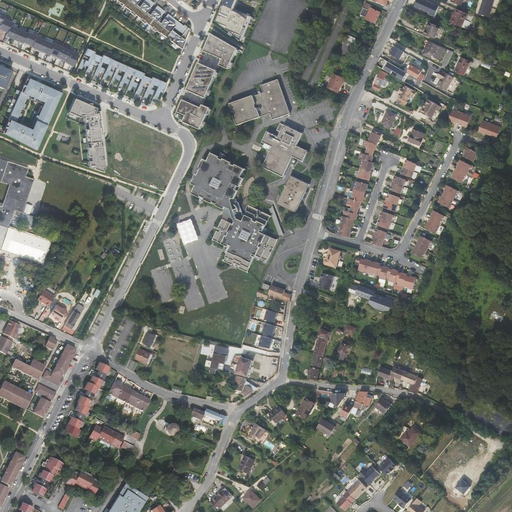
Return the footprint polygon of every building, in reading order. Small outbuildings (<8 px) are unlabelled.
[(113,0),(115,1),(115,0),(116,0),(120,3),(125,7),(131,11),(135,15),(141,19),(146,23),(152,27),(156,31),(159,33),(160,33),(166,37),(167,38),(179,47),(180,48),(181,49),(190,30),(188,28),(183,34),(181,37),(180,39),(175,36),(174,38),(172,37),(173,36),(169,33),(172,30),(174,27),(179,31),(184,26),(168,14),(161,24),(158,21),(165,12),(157,6),(150,15),(147,13),(154,4),(149,0),(145,0),(140,7),(137,5),(140,0),(113,0)] [(225,0),(216,26),(244,36),(251,15),(235,9),(237,0),(225,0)] [(435,16),(439,6),(426,0),(417,0),(415,6),(435,16)] [(372,9),(374,6),(367,3),(361,15),(367,18),(367,20),(376,24),(381,13),(372,9)] [(491,8),(482,4),(479,13),(489,16),(491,8)] [(469,14),(457,8),(454,15),(455,15),(452,23),(462,27),(469,14)] [(73,66),(79,55),(70,51),(70,50),(62,46),(54,42),(53,43),(36,35),(28,31),(27,32),(11,25),(12,21),(4,17),(6,13),(0,10),(0,24),(0,25),(0,27),(2,29),(2,28),(4,29),(4,30),(3,31),(7,33),(5,36),(9,38),(10,37),(10,36),(12,37),(12,38),(17,40),(18,39),(19,40),(19,41),(19,42),(22,43),(23,42),(27,44),(27,43),(28,42),(29,43),(29,44),(32,45),(31,46),(34,47),(35,47),(36,48),(35,50),(43,53),(44,52),(44,51),(45,52),(46,53),(48,54),(49,53),(51,54),(52,54),(54,54),(53,55),(53,56),(61,60),(61,58),(63,58),(63,59),(66,60),(65,61),(67,62),(69,62),(70,63),(70,64),(69,65),(73,66)] [(440,27),(430,22),(424,34),(435,39),(440,27)] [(184,26),(179,31),(183,34),(188,28),(185,25),(184,26)] [(181,37),(172,30),(169,33),(173,36),(172,37),(174,38),(175,36),(180,39),(181,37)] [(353,51),(358,40),(348,35),(339,56),(347,59),(351,50),(353,51)] [(211,37),(203,54),(219,60),(220,58),(223,59),(222,61),(219,68),(228,71),(228,70),(231,65),(234,58),(237,52),(237,51),(211,37)] [(372,46),(362,41),(357,51),(367,56),(372,46)] [(444,47),(429,41),(424,53),(438,60),(444,47)] [(83,58),(81,62),(84,64),(88,66),(92,67),(93,65),(92,65),(95,59),(100,62),(97,69),(100,71),(103,72),(105,67),(101,66),(103,61),(109,64),(105,73),(108,74),(111,76),(113,71),(110,70),(112,65),(117,68),(113,77),(116,78),(120,80),(122,75),(118,73),(120,69),(125,71),(121,80),(125,82),(128,83),(130,79),(126,77),(128,72),(134,75),(136,69),(128,65),(111,58),(112,58),(103,54),(102,56),(94,52),(95,51),(87,47),(85,53),(90,56),(88,60),(83,58)] [(470,60),(462,57),(461,61),(460,61),(455,70),(464,74),(470,60)] [(18,68),(0,60),(0,110),(2,105),(0,103),(0,81),(10,86),(18,68)] [(406,73),(388,62),(384,70),(402,80),(406,73)] [(216,75),(217,73),(198,65),(187,93),(192,95),(193,93),(196,94),(195,96),(206,101),(207,98),(209,92),(214,80),(216,75)] [(410,65),(408,67),(410,68),(408,72),(414,76),(419,79),(422,74),(417,71),(418,69),(412,65),(411,65),(410,65)] [(134,75),(130,84),(133,85),(136,87),(138,82),(134,80),(136,76),(142,79),(138,87),(142,89),(142,87),(144,82),(149,84),(146,91),(149,93),(153,94),(155,89),(151,88),(153,83),(158,86),(156,91),(159,93),(160,91),(163,92),(167,83),(152,76),(151,78),(144,74),(144,73),(136,69),(134,75)] [(443,76),(441,79),(438,84),(447,89),(454,77),(441,69),(438,74),(443,76)] [(388,74),(382,71),(374,88),(380,90),(388,74)] [(341,88),(344,79),(335,74),(328,88),(340,93),(342,89),(341,88)] [(10,119),(7,126),(6,125),(5,127),(7,127),(4,132),(33,147),(35,145),(37,146),(62,91),(58,90),(29,77),(27,83),(25,82),(23,85),(25,86),(23,91),(21,90),(17,99),(13,98),(12,101),(16,103),(13,109),(9,107),(8,110),(11,112),(9,118),(10,119)] [(274,120),(291,115),(279,80),(262,86),(265,93),(258,95),(261,105),(268,103),(272,115),(274,120)] [(415,96),(417,92),(406,85),(404,88),(403,88),(400,92),(401,93),(399,97),(400,97),(398,101),(406,105),(408,102),(408,101),(412,94),(415,96)] [(268,103),(261,105),(258,95),(254,97),(261,118),(272,115),(268,103)] [(96,110),(97,107),(74,97),(68,111),(80,116),(81,114),(83,111),(84,111),(89,111),(89,109),(92,111),(93,109),(96,110)] [(238,126),(261,118),(254,97),(231,104),(233,113),(236,112),(237,116),(235,117),(238,126)] [(439,111),(442,106),(429,99),(422,112),(433,118),(435,115),(438,110),(439,111)] [(190,128),(201,132),(202,130),(205,124),(208,117),(210,111),(211,111),(203,107),(202,110),(201,113),(198,112),(199,109),(183,102),(178,115),(186,118),(183,125),(184,125),(190,128)] [(104,159),(105,166),(107,166),(101,109),(97,107),(96,110),(93,109),(92,111),(89,109),(89,111),(84,111),(83,111),(81,114),(84,114),(99,112),(100,119),(98,119),(99,125),(100,124),(102,137),(100,137),(101,143),(102,143),(104,156),(102,156),(102,159),(104,159)] [(397,114),(387,110),(382,123),(391,127),(397,114)] [(454,110),(450,121),(456,123),(459,124),(463,113),(454,110)] [(100,119),(99,112),(84,114),(85,119),(87,118),(88,128),(86,128),(87,137),(89,137),(90,146),(88,147),(89,156),(91,155),(92,160),(89,160),(90,165),(94,164),(94,168),(103,171),(104,167),(105,167),(105,166),(104,159),(102,159),(102,156),(104,156),(102,143),(101,143),(100,137),(102,137),(100,124),(99,125),(98,119),(100,119)] [(472,116),(463,113),(459,124),(462,125),(462,126),(468,128),(472,116)] [(493,124),(484,120),(479,132),(485,134),(488,135),(493,124)] [(297,147),(303,134),(281,123),(277,131),(281,132),(278,139),(277,138),(277,137),(276,136),(275,137),(270,134),(270,133),(268,132),(262,143),(264,144),(265,143),(270,146),(270,147),(273,148),(263,168),(285,178),(292,164),(290,163),(293,157),(300,160),(301,161),(303,163),(307,155),(308,155),(309,153),(308,152),(309,151),(306,150),(306,151),(301,148),(301,147),(299,146),(297,148),(297,147)] [(488,135),(492,136),(491,137),(498,139),(502,127),(493,124),(488,135)] [(425,133),(414,128),(409,140),(420,145),(425,133)] [(377,145),(380,138),(382,134),(374,130),(369,141),(377,145)] [(365,139),(363,146),(368,147),(367,151),(376,153),(377,149),(378,150),(379,145),(377,145),(369,141),(365,139)] [(465,153),(466,154),(464,157),(474,162),(479,153),(468,147),(465,153)] [(360,158),(363,159),(374,162),(376,157),(375,157),(376,153),(367,151),(366,154),(361,153),(360,158)] [(220,159),(221,157),(213,153),(208,162),(204,159),(200,169),(201,170),(198,175),(197,175),(192,184),(196,186),(193,193),(201,198),(202,196),(205,198),(205,199),(213,204),(214,202),(217,204),(217,205),(225,209),(227,207),(231,209),(236,222),(235,224),(224,219),(220,227),(222,228),(220,232),(218,230),(214,239),(229,247),(230,245),(232,246),(225,261),(233,265),(234,262),(241,266),(240,268),(248,272),(256,256),(254,255),(254,253),(268,261),(272,252),(270,251),(272,247),(274,248),(280,237),(263,228),(264,226),(265,227),(271,216),(263,212),(261,214),(258,212),(259,210),(251,206),(245,217),(243,221),(238,218),(232,201),(233,199),(235,200),(236,197),(239,191),(237,190),(239,186),(241,187),(245,179),(242,177),(246,169),(237,165),(236,166),(232,164),(233,163),(225,159),(224,160),(220,159)] [(0,247),(1,248),(1,249),(43,263),(51,241),(9,228),(12,219),(15,210),(24,213),(24,212),(35,179),(27,176),(29,168),(0,157),(0,247)] [(297,166),(300,160),(293,157),(290,163),(292,164),(297,166)] [(374,162),(363,159),(361,168),(373,172),(374,169),(375,169),(377,163),(374,162)] [(461,160),(459,165),(458,169),(468,174),(472,166),(461,160)] [(418,165),(406,161),(405,164),(407,165),(406,168),(416,171),(418,165)] [(373,172),(361,168),(358,177),(372,181),(373,176),(372,175),(373,172)] [(405,171),(403,170),(402,174),(413,178),(416,171),(406,168),(405,171)] [(456,172),(455,172),(452,177),(463,183),(468,174),(458,169),(456,172)] [(295,213),(310,185),(291,175),(277,204),(295,213)] [(396,176),(395,180),(397,181),(396,184),(405,187),(407,180),(396,176)] [(357,181),(355,190),(367,193),(368,190),(369,190),(371,185),(357,181)] [(395,187),(393,187),(391,190),(402,194),(405,187),(396,184),(395,187)] [(448,185),(445,191),(446,191),(444,194),(455,199),(459,191),(448,185)] [(367,193),(355,190),(352,199),(363,202),(366,203),(367,197),(367,196),(367,193)] [(401,198),(390,194),(388,201),(399,204),(401,198)] [(443,197),(442,197),(440,202),(451,208),(455,199),(444,194),(443,197)] [(243,221),(245,217),(236,197),(235,200),(233,199),(232,201),(238,218),(243,221)] [(349,198),(348,204),(353,205),(352,208),(360,210),(361,207),(362,207),(363,202),(352,199),(349,198)] [(399,204),(388,201),(385,208),(396,212),(399,204)] [(346,210),(345,214),(359,219),(360,213),(360,210),(352,208),(351,211),(346,210)] [(24,212),(24,213),(15,210),(12,219),(21,222),(34,226),(37,217),(24,212)] [(433,216),(431,219),(442,224),(446,216),(435,210),(432,216),(433,216)] [(272,213),(280,236),(288,233),(282,215),(277,216),(276,212),(272,213)] [(395,216),(384,212),(381,219),(392,223),(395,216)] [(345,216),(343,215),(341,225),(354,228),(355,225),(357,219),(345,216)] [(390,230),(392,223),(381,219),(379,226),(390,230)] [(430,222),(429,222),(426,227),(437,233),(442,224),(431,219),(430,222)] [(354,228),(341,225),(338,233),(352,237),(354,231),(353,231),(354,228)] [(378,229),(377,233),(378,233),(377,237),(387,240),(389,233),(378,229)] [(376,239),(374,239),(373,243),(384,247),(387,240),(377,237),(376,239)] [(426,238),(424,242),(419,241),(419,242),(418,245),(428,250),(433,241),(426,238)] [(416,248),(416,247),(413,253),(424,258),(428,250),(418,245),(416,248)] [(343,251),(332,248),(330,254),(329,257),(329,258),(327,259),(326,262),(327,264),(338,267),(340,261),(341,260),(342,256),(342,255),(343,251)] [(367,260),(364,258),(362,264),(360,270),(369,273),(373,261),(368,259),(367,260)] [(376,262),(373,261),(369,273),(378,276),(382,265),(382,263),(377,261),(376,262)] [(385,267),(383,266),(379,274),(382,275),(381,278),(387,280),(388,277),(391,268),(391,267),(386,266),(385,267)] [(395,269),(391,268),(388,277),(391,279),(391,281),(396,283),(397,281),(400,272),(400,270),(395,269)] [(321,277),(320,281),(319,286),(329,289),(333,274),(322,272),(321,272),(320,277),(321,277)] [(403,273),(400,272),(397,281),(400,282),(398,289),(404,290),(405,287),(408,275),(409,274),(403,272),(403,273)] [(412,276),(408,275),(405,287),(414,290),(418,278),(412,276)] [(270,293),(262,290),(260,295),(267,298),(268,295),(270,296),(271,294),(279,297),(278,300),(287,304),(288,293),(285,292),(285,290),(272,285),(270,293)] [(358,294),(361,287),(353,285),(351,292),(358,294)] [(377,292),(361,286),(361,287),(358,294),(360,295),(363,296),(366,297),(368,297),(368,296),(371,297),(373,299),(373,300),(372,303),(376,305),(381,307),(387,309),(391,310),(394,302),(396,302),(398,299),(389,296),(388,299),(376,295),(377,292)] [(49,305),(55,296),(44,289),(38,298),(49,305)] [(64,308),(63,308),(57,304),(51,313),(55,315),(58,317),(57,318),(56,319),(60,321),(60,320),(63,322),(69,314),(66,312),(67,309),(64,308)] [(72,329),(84,309),(78,304),(65,325),(72,329)] [(278,313),(268,310),(265,319),(275,322),(278,313)] [(12,339),(15,341),(18,335),(16,334),(19,326),(9,321),(2,334),(4,335),(12,339)] [(276,326),(266,323),(264,333),(273,335),(276,326)] [(344,331),(338,329),(336,334),(341,336),(342,333),(345,334),(345,332),(354,336),(356,329),(347,325),(344,331)] [(315,354),(324,356),(328,340),(329,340),(331,333),(322,330),(319,337),(315,354)] [(158,337),(148,333),(143,343),(153,347),(158,337)] [(0,352),(5,355),(12,342),(11,342),(12,339),(4,335),(2,337),(1,337),(0,338),(0,352)] [(44,346),(52,350),(57,341),(53,339),(53,337),(50,335),(44,346)] [(273,338),(262,335),(260,345),(270,348),(273,338)] [(345,344),(343,344),(340,352),(346,354),(350,346),(346,345),(347,343),(345,342),(345,344)] [(75,350),(66,345),(52,374),(45,371),(42,378),(58,386),(62,379),(60,378),(62,375),(63,375),(65,371),(64,371),(66,368),(67,368),(75,354),(73,353),(75,350)] [(151,354),(141,349),(136,359),(146,364),(151,354)] [(340,352),(338,358),(345,360),(346,354),(340,352)] [(227,357),(215,354),(211,373),(216,374),(217,369),(219,369),(221,363),(225,363),(227,357)] [(310,379),(318,381),(324,356),(315,354),(309,379),(310,379)] [(254,360),(242,356),(237,372),(248,376),(254,360)] [(37,380),(44,366),(32,360),(28,367),(14,360),(11,367),(37,380)] [(128,368),(135,370),(138,362),(130,360),(128,368)] [(84,416),(86,413),(88,409),(94,412),(105,392),(100,390),(102,386),(100,385),(102,382),(106,375),(108,371),(109,368),(99,363),(95,369),(98,371),(100,372),(96,378),(95,378),(92,376),(88,383),(86,382),(83,389),(85,391),(87,391),(84,398),(82,397),(79,396),(76,403),(77,404),(74,411),(77,412),(78,413),(75,419),(73,418),(70,417),(67,424),(68,425),(67,428),(65,427),(63,431),(75,437),(76,433),(78,434),(80,431),(78,430),(79,426),(81,423),(84,416)] [(381,367),(379,375),(391,380),(392,376),(413,384),(410,392),(413,392),(418,394),(424,379),(407,372),(395,367),(394,368),(393,371),(381,367)] [(248,378),(239,375),(236,388),(239,389),(238,391),(242,392),(235,397),(238,402),(257,389),(254,387),(253,389),(248,391),(245,391),(243,390),(247,381),(248,378)] [(1,386),(0,387),(0,397),(24,410),(25,409),(32,396),(4,381),(1,386)] [(253,389),(254,387),(247,381),(243,390),(245,391),(248,391),(253,389)] [(114,382),(108,393),(144,412),(150,400),(114,382)] [(41,417),(43,414),(44,413),(49,403),(49,402),(50,399),(51,400),(54,393),(38,384),(35,392),(43,396),(41,399),(40,398),(32,413),(41,417)] [(318,390),(318,392),(317,400),(329,402),(332,402),(333,394),(333,392),(318,390)] [(361,391),(354,407),(354,408),(351,413),(355,415),(358,409),(363,411),(366,406),(368,407),(372,400),(367,397),(368,395),(369,393),(361,391)] [(329,402),(327,404),(330,405),(330,403),(333,404),(341,403),(341,399),(346,399),(347,394),(333,394),(332,402),(329,402)] [(316,404),(307,398),(298,413),(307,419),(316,404)] [(379,413),(383,416),(389,408),(381,402),(375,410),(379,413)] [(354,408),(347,405),(342,415),(348,419),(349,418),(351,414),(351,413),(354,408)] [(274,413),(271,415),(277,423),(287,415),(280,406),(273,412),(274,413)] [(194,408),(191,416),(202,421),(203,417),(206,416),(219,422),(218,424),(224,427),(228,418),(222,416),(214,413),(205,410),(204,412),(194,408)] [(336,427),(324,419),(318,428),(331,435),(336,427)] [(255,428),(249,436),(254,440),(257,437),(259,438),(260,439),(266,430),(257,423),(254,427),(255,428)] [(111,446),(114,447),(118,449),(119,447),(123,437),(120,435),(119,437),(116,435),(117,434),(113,432),(112,433),(109,432),(106,430),(106,428),(103,426),(102,429),(101,430),(97,428),(98,427),(95,425),(88,438),(92,440),(92,439),(96,440),(97,438),(101,440),(104,442),(107,444),(111,446)] [(169,425),(168,426),(167,427),(166,429),(166,430),(167,432),(168,434),(169,435),(170,436),(172,436),(173,436),(174,435),(175,435),(176,434),(177,433),(177,431),(177,430),(177,428),(176,427),(175,426),(174,425),(172,425),(171,425),(169,425)] [(407,436),(414,441),(422,433),(415,427),(407,436)] [(127,435),(137,440),(140,434),(134,431),(130,429),(127,435)] [(123,442),(121,447),(131,452),(133,447),(123,442)] [(15,452),(0,482),(9,486),(11,482),(12,483),(20,468),(18,468),(20,464),(21,464),(23,461),(22,461),(24,457),(15,452)] [(256,461),(246,456),(239,469),(249,474),(256,461)] [(32,489),(43,495),(45,491),(47,488),(50,481),(52,477),(54,474),(55,471),(57,467),(59,468),(61,464),(62,461),(55,457),(53,460),(49,458),(48,458),(46,461),(44,460),(42,464),(45,465),(47,466),(45,469),(44,469),(43,468),(41,472),(39,475),(44,478),(45,478),(42,485),(40,484),(36,482),(34,486),(32,489)] [(397,466),(389,458),(379,467),(387,475),(390,472),(391,473),(395,469),(394,469),(397,466)] [(65,476),(63,480),(71,483),(71,482),(74,483),(77,479),(80,481),(81,479),(84,481),(88,482),(87,484),(90,486),(89,488),(93,490),(92,492),(95,493),(101,482),(97,480),(95,478),(95,477),(97,474),(93,473),(90,471),(86,469),(83,467),(80,472),(80,473),(76,472),(72,470),(68,478),(65,476)] [(360,474),(370,485),(373,482),(372,481),(380,474),(373,467),(367,472),(365,470),(360,474)] [(271,481),(268,478),(262,483),(265,486),(271,481)] [(356,501),(367,488),(359,479),(347,491),(356,501)] [(125,484),(108,511),(139,511),(148,499),(125,484)] [(226,488),(214,501),(221,508),(234,496),(226,488)] [(65,509),(74,492),(68,489),(59,505),(65,509)] [(251,491),(243,498),(253,508),(261,501),(251,491)] [(356,501),(347,491),(343,495),(344,496),(337,502),(345,511),(356,501)] [(404,508),(411,500),(400,491),(394,498),(400,504),(404,508)] [(40,511),(22,502),(19,510),(21,511),(22,511),(40,511)] [(415,502),(406,511),(424,511),(425,511),(419,506),(415,502)]
